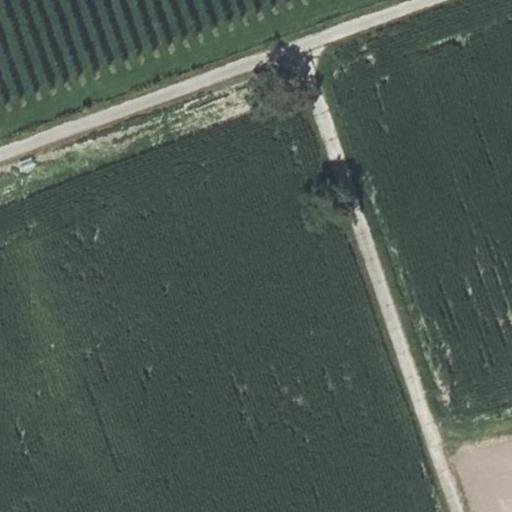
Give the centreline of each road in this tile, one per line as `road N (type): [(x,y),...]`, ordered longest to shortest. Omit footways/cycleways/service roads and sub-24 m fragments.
road 1 (track): [(461,511),(302,51)]
road 2 (track): [(448,0),(0,162)]
